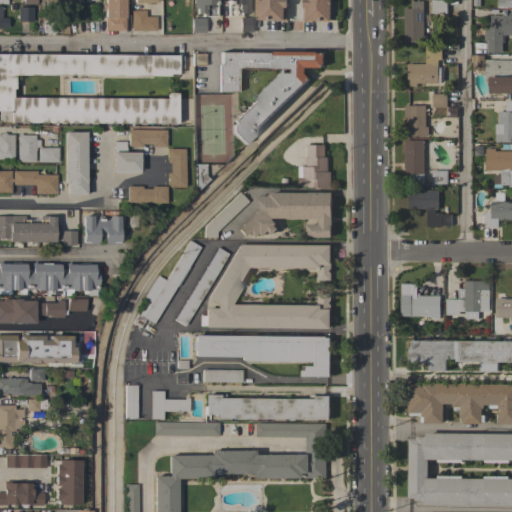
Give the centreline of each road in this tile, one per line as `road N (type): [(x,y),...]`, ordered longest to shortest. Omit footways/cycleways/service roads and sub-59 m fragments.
road 1 (secondary): [(366,18),(368,511)]
road 2 (residential): [(367,254),(511,258)]
